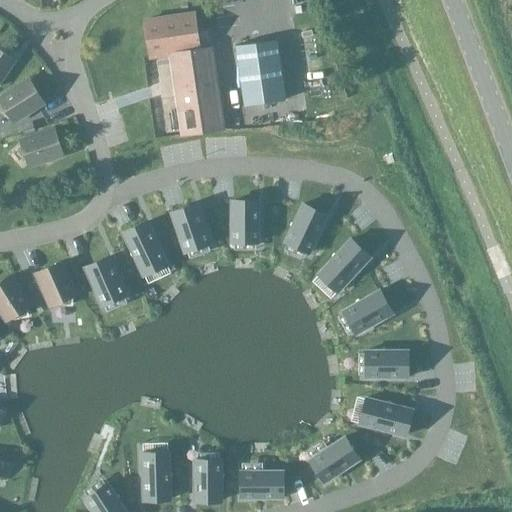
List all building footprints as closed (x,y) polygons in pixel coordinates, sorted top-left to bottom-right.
[(181,136),(225,129),(212,47),(200,49),(194,13),(144,21),(150,59),(168,56),(181,136)] [(244,106),(287,100),(277,38),(234,45),(244,106)] [(0,81),(1,81),(3,81),(5,74),(13,62),(0,53),(0,81)] [(0,101),(0,104),(1,106),(0,107),(0,115),(8,121),(10,120),(12,124),(24,117),(27,118),(31,112),(43,105),(30,84),(0,101)] [(22,142),(23,146),(16,151),(26,163),(28,162),(29,167),(43,163),(45,165),(51,160),(64,156),(57,133),(22,142)] [(259,201),(231,201),(231,242),(259,242),(259,201)] [(197,204),(171,213),(184,252),(210,243),(197,204)] [(327,216),(302,204),(285,241),(310,252),(327,216)] [(148,221),(123,233),(143,275),(167,263),(148,221)] [(370,258),(350,239),(318,273),(338,292),(370,258)] [(126,293),(110,257),(85,268),(101,305),(126,293)] [(69,307),(69,299),(73,297),(58,264),(35,274),(41,286),(41,294),(44,294),(50,307),(54,305),(54,307),(69,307)] [(27,317),(25,309),(28,307),(7,277),(0,281),(0,311),(7,321),(11,318),(12,320),(27,317)] [(392,314),(378,290),(343,310),(357,334),(392,314)] [(407,350),(366,350),(366,378),(407,378),(407,350)] [(412,409),(367,398),(360,424),(405,436),(412,409)] [(359,460),(344,437),(310,459),(325,482),(359,460)] [(169,453),(142,453),(143,500),(171,499),(169,453)] [(222,460),(194,460),(194,501),(222,501),(222,460)] [(282,470),(242,470),(242,497),(282,497),(282,470)] [(127,511),(108,483),(85,498),(94,511),(127,511)]
